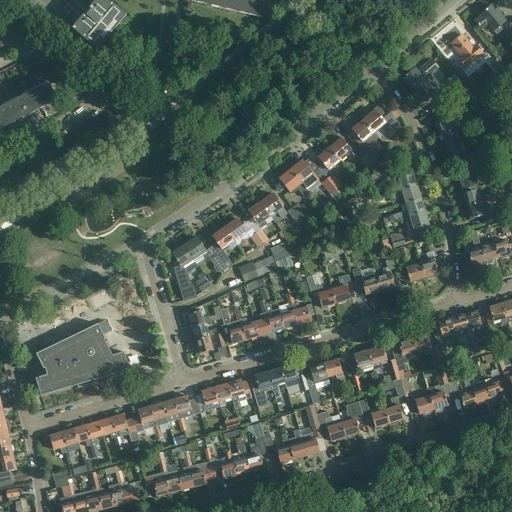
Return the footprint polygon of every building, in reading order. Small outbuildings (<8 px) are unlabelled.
[(97,48),(124,16),(114,7),(115,5),(108,0),(96,0),(72,29),(85,40),(86,39),(97,48)] [(221,0),(220,7),(234,10),(236,0),(221,0)] [(236,0),(234,10),(248,14),(251,0),(236,0)] [(251,0),(248,14),(262,17),(266,0),(251,0)] [(492,33),(494,32),(497,35),(503,30),(500,27),(505,22),(498,15),(500,14),(497,10),(494,12),(490,7),(479,17),(480,18),(474,23),(480,31),(486,26),(492,33)] [(461,36),(450,44),(461,58),(456,61),(463,70),(482,55),(475,46),(472,49),(461,36)] [(511,80),(511,77),(497,59),(491,64),(500,74),(497,77),(505,87),(511,80)] [(434,101),(444,93),(439,87),(436,89),(426,78),(437,69),(431,61),(425,66),(425,67),(420,71),(421,72),(418,74),(414,69),(403,79),(409,86),(407,88),(416,99),(420,96),(426,91),(434,101)] [(0,129),(56,100),(47,84),(0,108),(0,129)] [(430,108),(433,114),(445,108),(442,102),(430,108)] [(461,127),(461,126),(457,116),(451,119),(450,117),(465,110),(462,103),(442,112),(446,119),(437,123),(440,130),(438,131),(440,136),(461,127)] [(391,132),(399,126),(391,113),(390,113),(392,116),(389,118),(387,116),(382,120),(380,118),(382,116),(381,114),(382,113),(379,110),(378,111),(377,109),(374,112),(373,110),(369,114),(370,115),(363,121),(374,134),(380,129),(381,130),(382,130),(385,134),(390,130),(391,132)] [(374,134),(363,121),(351,130),(362,144),(362,143),(367,149),(373,144),(369,138),(374,134)] [(446,148),(461,141),(457,134),(463,131),(461,127),(440,136),(440,137),(442,136),(446,143),(444,144),(446,148)] [(352,152),(351,152),(341,139),(329,149),(340,162),(347,157),(350,160),(355,156),(352,152)] [(461,141),(446,148),(446,149),(448,148),(450,154),(449,155),(451,160),(453,159),(453,160),(466,154),(461,141)] [(394,158),(406,154),(404,148),(392,151),(394,158)] [(340,162),(329,149),(318,158),(330,173),(335,169),(334,167),(340,162)] [(482,158),(478,149),(467,154),(472,163),(482,158)] [(364,156),(372,166),(378,161),(370,151),(364,156)] [(372,166),(364,156),(359,160),(368,170),(372,166)] [(291,171),(309,194),(310,193),(306,189),(317,181),(302,162),(291,171)] [(402,192),(419,187),(418,182),(416,182),(413,174),(411,168),(406,169),(403,162),(391,166),(391,167),(381,170),(368,178),(372,184),(371,185),(372,187),(377,185),(376,181),(383,177),(396,173),(399,179),(402,192)] [(462,194),(479,190),(475,178),(484,175),(484,173),(485,172),(484,167),(464,172),(466,180),(461,181),(463,189),(461,190),(462,194)] [(309,194),(291,171),(280,180),(290,193),(296,188),(304,198),(309,194)] [(333,189),(334,190),(341,185),(333,175),(326,180),(333,189)] [(333,189),(326,180),(321,184),(329,194),(330,194),(338,203),(342,200),(334,190),(333,189)] [(504,192),(511,191),(510,182),(502,184),(504,192)] [(360,187),(354,189),(358,200),(364,197),(360,187)] [(406,204),(421,200),(419,192),(421,191),(419,187),(402,192),(406,204)] [(465,207),(486,202),(494,199),(493,194),(480,197),(479,190),(462,194),(462,195),(464,195),(466,202),(464,202),(465,207)] [(261,203),(270,217),(277,213),(281,219),(287,215),(273,195),(261,203)] [(410,217),(427,212),(425,207),(423,208),(421,200),(406,204),(410,217)] [(486,202),(465,207),(466,208),(467,207),(469,214),(467,215),(468,220),(471,219),(471,220),(486,216),(487,214),(486,209),(487,208),(486,202)] [(264,222),(270,217),(261,203),(248,212),(260,229),(266,225),(264,222)] [(292,208),(303,223),(309,219),(298,204),(292,208)] [(303,223),(292,208),(287,212),(298,227),(303,223)] [(427,212),(410,217),(404,219),(407,230),(406,230),(407,231),(405,232),(407,238),(425,233),(423,227),(429,225),(426,217),(428,217),(427,212)] [(389,223),(404,219),(402,213),(388,217),(389,223)] [(493,223),(499,221),(497,214),(490,216),(493,223)] [(347,224),(341,216),(337,219),(344,227),(347,224)] [(225,228),(234,242),(241,238),(242,239),(248,235),(237,220),(225,228)] [(344,234),(334,221),(331,223),(340,237),(344,234)] [(391,224),(393,232),(406,229),(404,221),(391,224)] [(507,224),(501,226),(503,235),(510,233),(507,224)] [(363,228),(365,234),(372,231),(370,225),(363,228)] [(223,251),(234,242),(225,228),(212,237),(217,243),(211,247),(226,270),(232,266),(225,256),(224,255),(225,255),(223,251)] [(256,234),(263,244),(268,241),(261,230),(256,234)] [(485,263),(481,249),(475,232),(470,233),(475,251),(467,253),(471,267),(485,263)] [(263,244),(256,234),(250,238),(257,249),(263,244)] [(396,234),(390,236),(393,248),(405,245),(403,237),(397,239),(396,234)] [(184,247),(193,260),(201,255),(204,259),(210,260),(214,266),(214,268),(216,272),(220,273),(221,274),(226,270),(211,247),(205,251),(197,238),(184,247)] [(358,248),(355,240),(348,243),(351,251),(358,248)] [(494,245),(498,259),(511,255),(507,241),(494,245)] [(424,245),(426,253),(432,252),(430,243),(424,245)] [(492,261),(498,259),(494,245),(481,249),(485,263),(486,262),(486,263),(488,264),(491,263),(492,261)] [(279,254),(284,266),(291,263),(286,251),(283,246),(277,249),(280,254),(279,254)] [(185,301),(196,297),(193,287),(190,287),(184,267),(189,264),(190,265),(195,268),(197,266),(193,260),(184,247),(172,255),(180,267),(176,269),(178,276),(177,277),(178,281),(179,280),(185,301)] [(405,247),(400,248),(403,260),(409,259),(405,247)] [(335,256),(332,248),(322,251),(326,260),(335,256)] [(284,266),(279,254),(273,257),(278,268),(284,266)] [(278,268),(273,257),(266,260),(271,271),(278,268)] [(428,263),(420,265),(424,279),(426,278),(427,280),(433,278),(432,276),(439,275),(434,258),(427,260),(428,263)] [(375,274),(380,292),(382,291),(383,293),(389,291),(388,289),(394,287),(390,271),(396,269),(393,259),(385,261),(387,268),(382,269),(383,272),(375,274)] [(259,263),(264,274),(271,271),(266,260),(259,263)] [(253,266),(255,270),(258,277),(264,274),(259,263),(253,266)] [(255,270),(253,266),(252,264),(239,270),(241,276),(255,270)] [(422,280),(424,279),(420,265),(412,268),(411,265),(405,267),(410,283),(416,281),(416,283),(422,281),(422,280)] [(380,292),(375,274),(367,277),(366,274),(362,275),(360,269),(352,271),(355,281),(361,280),(366,296),(372,294),(372,296),(378,294),(378,292),(380,292)] [(255,270),(241,276),(244,283),(258,277),(255,270)] [(339,285),(331,287),(336,305),(338,304),(339,306),(345,304),(344,302),(350,301),(346,287),(346,286),(352,284),(349,275),(338,278),(340,284),(339,285)] [(215,284),(210,277),(206,280),(208,282),(211,286),(215,285),(215,284)] [(334,306),(336,305),(331,287),(323,290),(322,287),(320,285),(318,285),(315,286),(315,284),(313,280),(307,282),(311,294),(311,295),(313,294),(317,293),(317,296),(319,302),(321,309),(328,307),(328,309),(334,307),(334,306)] [(305,296),(311,294),(307,282),(305,282),(301,283),(305,296)] [(199,289),(202,294),(211,287),(208,283),(199,289)] [(203,299),(213,293),(211,289),(200,295),(203,299)] [(511,316),(511,301),(502,304),(506,318),(511,316)] [(353,303),(323,311),(324,317),(354,309),(353,303)] [(506,318),(502,304),(489,308),(490,313),(485,315),(488,326),(493,324),(493,322),(506,318)] [(235,316),(241,314),(239,308),(236,309),(235,305),(232,305),(234,310),(233,310),(235,316)] [(285,330),(280,315),(279,309),(272,311),(270,306),(266,307),(261,308),(263,314),(266,313),(272,333),(285,330)] [(297,326),(293,312),(292,306),(289,307),(288,306),(286,307),(288,313),(280,315),(285,330),(297,326)] [(293,312),(297,326),(311,322),(307,308),(293,312)] [(221,314),(222,320),(224,326),(221,327),(227,346),(232,345),(245,341),(239,321),(237,322),(230,324),(230,319),(227,309),(220,311),(221,314)] [(191,329),(206,324),(208,324),(222,320),(221,314),(216,315),(216,316),(210,318),(209,316),(203,318),(201,311),(187,316),(188,317),(185,318),(187,324),(189,324),(191,329)] [(464,316),(468,330),(473,345),(479,343),(476,333),(482,332),(483,330),(477,312),(464,316)] [(254,323),(258,337),(272,333),(266,313),(263,314),(260,315),(261,321),(254,323)] [(258,337),(254,323),(248,325),(246,318),(242,319),(241,314),(235,316),(237,322),(239,321),(245,341),(258,337)] [(468,330),(464,316),(451,320),(455,333),(468,330)] [(456,337),(455,333),(451,320),(438,324),(442,337),(448,335),(449,338),(451,339),(456,337)] [(105,321),(98,325),(103,335),(110,332),(105,321)] [(195,342),(209,338),(214,336),(221,334),(220,328),(208,332),(206,324),(191,329),(191,330),(189,331),(191,337),(193,336),(195,342)] [(36,355),(43,369),(43,370),(45,369),(47,376),(40,378),(36,379),(41,397),(45,395),(77,385),(78,389),(93,385),(92,381),(106,377),(107,380),(122,376),(121,373),(124,372),(129,371),(124,353),(119,354),(119,355),(112,357),(104,340),(105,340),(103,335),(98,325),(91,328),(90,325),(69,336),(70,338),(36,355)] [(221,334),(214,336),(218,349),(225,347),(221,334)] [(421,337),(420,335),(415,336),(415,338),(412,339),(416,352),(424,350),(425,353),(430,352),(435,369),(444,367),(441,356),(438,346),(430,348),(427,335),(421,337)] [(209,338),(195,342),(195,343),(193,344),(195,350),(197,349),(199,355),(213,351),(209,338)] [(409,357),(408,355),(416,352),(412,339),(410,340),(409,338),(403,340),(404,341),(398,343),(399,349),(392,351),(395,361),(398,372),(400,379),(405,378),(403,371),(406,370),(404,364),(407,363),(409,358),(409,357)] [(446,351),(442,338),(436,340),(438,346),(441,356),(446,354),(445,352),(446,351)] [(368,352),(372,365),(374,370),(382,368),(382,366),(387,364),(382,347),(376,349),(375,348),(370,349),(371,351),(368,352)] [(363,368),(372,365),(368,352),(366,352),(365,351),(359,353),(360,354),(353,356),(358,373),(364,371),(363,368)] [(486,364),(495,362),(492,354),(484,357),(486,364)] [(326,364),(324,365),(328,378),(336,376),(337,379),(343,377),(338,360),(332,362),(332,361),(326,363),(326,364)] [(392,382),(393,382),(400,380),(395,362),(389,363),(390,367),(388,368),(392,382)] [(320,381),(328,378),(324,365),(321,365),(321,364),(315,365),(316,367),(310,369),(314,385),(321,384),(320,381)] [(281,369),(285,383),(286,388),(300,385),(294,366),(281,369)] [(285,383),(281,369),(268,373),(272,387),(277,404),(281,402),(280,398),(281,397),(277,386),(285,383)] [(350,373),(352,379),(356,393),(355,393),(355,394),(362,392),(356,371),(350,373)] [(429,398),(433,412),(436,411),(436,412),(443,410),(442,409),(448,407),(445,398),(452,396),(448,384),(445,371),(435,374),(439,386),(435,387),(437,395),(429,398)] [(511,378),(511,379),(508,371),(502,373),(508,388),(511,387),(511,378)] [(272,387),(268,373),(254,377),(258,391),(272,387)] [(407,378),(400,380),(405,396),(404,394),(411,391),(407,378)] [(477,406),(472,392),(467,379),(463,381),(465,387),(464,387),(467,394),(459,397),(464,411),(477,406)] [(399,398),(405,396),(400,380),(393,382),(397,395),(398,395),(399,398)] [(227,385),(231,399),(235,410),(241,409),(239,402),(251,398),(246,381),(241,383),(240,381),(227,385)] [(459,395),(455,382),(448,384),(452,396),(453,397),(459,395)] [(485,388),(490,402),(503,397),(498,383),(485,388)] [(231,399),(227,385),(215,389),(220,408),(226,406),(224,401),(231,399)] [(320,403),(315,387),(308,389),(313,405),(320,403)] [(472,392),(477,406),(490,402),(485,388),(472,392)] [(205,412),(220,408),(215,389),(201,393),(202,395),(196,397),(202,418),(206,416),(205,412)] [(175,401),(181,420),(184,419),(183,419),(186,418),(184,413),(191,411),(192,413),(199,412),(195,400),(189,401),(187,397),(175,401)] [(393,409),(385,411),(389,425),(392,424),(392,426),(398,424),(398,423),(404,421),(396,397),(390,399),(393,409)] [(433,412),(429,398),(421,400),(420,397),(414,399),(419,416),(425,414),(425,415),(431,413),(431,412),(433,412)] [(358,402),(363,418),(369,416),(364,400),(358,402)] [(162,404),(166,418),(168,423),(177,420),(179,427),(185,425),(184,419),(181,420),(175,401),(162,404)] [(339,420),(345,439),(348,438),(348,439),(354,437),(354,436),(360,434),(355,420),(363,418),(358,402),(346,406),(347,412),(346,412),(348,418),(340,421),(340,420),(339,420)] [(150,408),(154,422),(166,418),(162,404),(150,408)] [(320,431),(316,415),(314,409),(313,405),(304,408),(310,427),(311,427),(312,428),(316,441),(322,439),(323,439),(321,430),(320,431)] [(155,426),(154,422),(150,408),(138,411),(139,417),(132,419),(137,433),(144,431),(146,435),(151,433),(150,429),(153,428),(155,434),(161,432),(159,425),(155,426)] [(387,426),(389,425),(385,411),(377,414),(376,411),(370,413),(375,430),(381,428),(381,429),(387,427),(387,426)] [(345,439),(339,420),(333,422),(331,417),(329,418),(327,412),(316,415),(320,431),(321,430),(325,429),(327,435),(328,434),(331,443),(337,441),(337,443),(343,441),(343,439),(345,439)] [(137,433),(132,419),(125,421),(124,415),(111,419),(115,433),(117,438),(120,437),(129,435),(131,442),(139,440),(137,433)] [(240,427),(237,418),(224,422),(227,431),(240,427)] [(122,444),(120,437),(117,438),(115,433),(111,419),(99,422),(103,436),(110,434),(111,440),(114,439),(116,445),(122,444)] [(0,434),(7,433),(7,432),(6,427),(8,427),(9,425),(8,421),(6,421),(5,421),(4,420),(0,421),(0,434)] [(87,426),(91,440),(93,445),(95,445),(98,444),(97,438),(103,436),(99,422),(87,426)] [(253,457),(246,459),(250,473),(262,469),(259,456),(268,454),(263,438),(264,437),(264,436),(261,424),(254,425),(259,439),(256,440),(255,440),(257,447),(250,449),(253,457)] [(75,429),(79,443),(85,441),(87,447),(90,447),(91,452),(97,451),(95,445),(93,445),(91,440),(87,426),(75,429)] [(307,457),(319,453),(316,441),(312,428),(300,431),(301,437),(307,457)] [(79,443),(75,429),(62,433),(68,453),(71,452),(80,449),(79,443)] [(240,435),(238,430),(225,434),(227,439),(240,435)] [(297,445),(290,447),(289,447),(293,461),(307,457),(301,437),(300,431),(298,431),(294,432),(297,445)] [(0,447),(10,445),(7,433),(0,434),(0,447)] [(68,453),(62,433),(50,437),(54,451),(60,449),(62,454),(65,453),(67,460),(72,458),(71,452),(68,453)] [(289,447),(290,447),(286,434),(281,435),(283,441),(282,441),(284,449),(276,451),(276,449),(274,450),(270,436),(269,436),(269,434),(264,436),(264,437),(263,438),(268,454),(276,451),(280,464),(293,461),(289,447)] [(174,438),(176,446),(187,443),(185,435),(174,438)] [(233,463),(237,477),(250,473),(246,459),(240,438),(235,439),(237,446),(236,446),(240,461),(233,463)] [(10,445),(0,447),(0,461),(13,458),(10,445)] [(237,477),(233,463),(229,450),(225,451),(228,464),(220,467),(220,466),(218,467),(216,459),(209,461),(210,464),(213,476),(215,482),(224,480),(224,481),(237,477)] [(191,462),(189,455),(186,455),(182,456),(184,463),(185,463),(190,462),(191,462)] [(16,470),(13,458),(0,461),(0,463),(4,479),(0,479),(0,487),(13,485),(10,472),(16,470)] [(178,478),(181,491),(194,488),(189,467),(191,467),(190,462),(185,463),(186,468),(183,469),(185,476),(178,478)] [(213,476),(210,464),(204,465),(207,478),(213,476)] [(189,467),(194,488),(207,485),(203,471),(197,473),(195,466),(191,467),(189,467)] [(169,494),(165,481),(164,474),(166,473),(165,468),(160,469),(161,474),(158,475),(160,482),(154,484),(152,479),(146,480),(149,493),(155,491),(156,497),(169,494)] [(54,482),(67,478),(68,478),(67,471),(52,475),(54,482)] [(164,474),(165,481),(169,494),(181,491),(178,478),(176,471),(166,473),(164,474)] [(227,488),(266,477),(264,471),(226,482),(227,488)] [(66,485),(68,485),(67,478),(54,482),(56,489),(61,488),(66,486),(66,485)] [(111,494),(114,507),(126,504),(121,485),(124,484),(122,478),(117,480),(118,485),(109,487),(110,494),(111,494)] [(139,501),(137,495),(144,494),(141,482),(128,485),(127,482),(124,483),(123,478),(122,478),(124,484),(121,485),(126,504),(139,501)] [(91,492),(84,493),(86,500),(88,511),(96,511),(97,511),(101,510),(98,497),(96,490),(100,489),(98,484),(92,486),(93,491),(91,492)] [(215,484),(208,485),(210,492),(217,490),(215,484)] [(66,485),(66,486),(61,488),(64,498),(71,496),(68,485),(66,485)] [(100,489),(96,490),(98,497),(101,510),(114,507),(111,494),(110,494),(104,495),(103,489),(100,489)] [(75,495),(71,496),(73,503),(75,511),(88,511),(86,500),(84,493),(75,495)] [(64,498),(60,499),(61,506),(62,511),(75,511),(73,503),(71,496),(64,498)]
